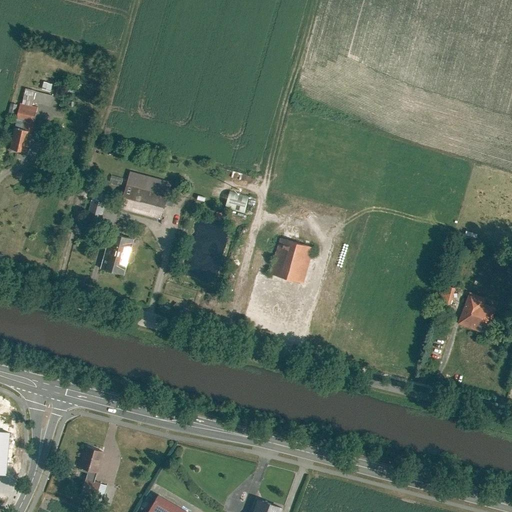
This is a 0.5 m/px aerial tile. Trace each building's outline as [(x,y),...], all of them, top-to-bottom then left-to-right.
[(35,91),(32,102),(50,107),(53,96),(35,91)] [(14,128),(32,132),(38,108),(20,103),(17,117),(25,119),(24,123),(16,121),(14,128)] [(32,132),(14,128),(9,149),(27,153),(32,132)] [(170,181),(130,171),(121,208),(161,218),(170,181)] [(249,196),(230,192),(226,207),(245,211),(249,196)] [(104,204),(92,201),(88,219),(100,222),(104,204)] [(133,239),(110,233),(106,247),(108,248),(102,270),(123,275),(133,239)] [(313,245),(280,236),(270,273),(302,282),(313,245)] [(455,288),(444,285),(439,303),(451,305),(455,288)] [(486,296),(469,290),(458,322),(488,333),(497,307),(484,302),(486,296)] [(104,451),(86,446),(80,468),(88,470),(97,473),(104,451)] [(97,473),(88,470),(86,479),(95,481),(97,473)] [(82,491),(96,494),(99,483),(95,481),(86,479),(82,491)] [(97,494),(104,496),(107,484),(100,482),(97,494)] [(188,511),(156,494),(145,511),(188,511)] [(280,511),(282,507),(259,498),(253,511),(280,511)]
